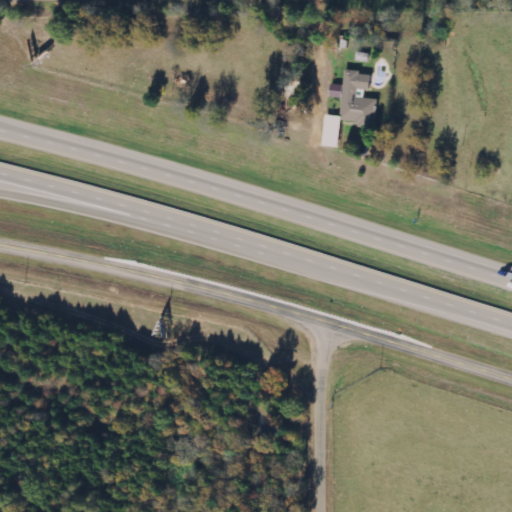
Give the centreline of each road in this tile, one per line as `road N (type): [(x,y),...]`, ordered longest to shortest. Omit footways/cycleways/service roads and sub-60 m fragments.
road 1 (motorway): [(511,278),(185,175),(0,129)]
road 2 (motorway): [(0,173),(511,321)]
road 3 (tertiary): [(511,376),(203,286),(0,245)]
road 4 (motorway): [(0,192),(266,246)]
road 5 (residential): [(327,511),(335,322)]
